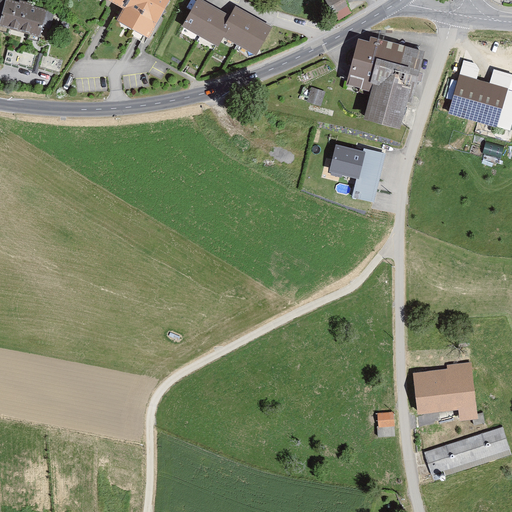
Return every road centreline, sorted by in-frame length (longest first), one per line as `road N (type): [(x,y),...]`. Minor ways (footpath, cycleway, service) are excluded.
road 1 (unclassified): [(420,511),(403,408),(401,201),(455,13)]
road 2 (tertiary): [(0,103),(130,108),(211,91),(319,47),(398,1)]
road 3 (track): [(399,239),(352,288),(161,388),(148,412),(145,511)]
